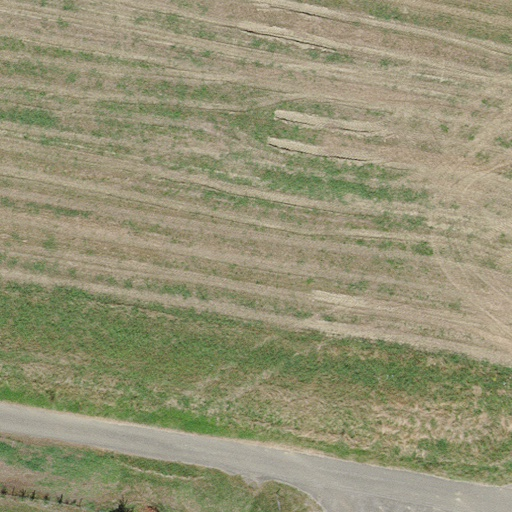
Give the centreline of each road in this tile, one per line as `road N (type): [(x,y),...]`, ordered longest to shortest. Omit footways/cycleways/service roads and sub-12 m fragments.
road 1 (track): [(0,418),(383,489)]
road 2 (track): [(383,489),(511,503)]
